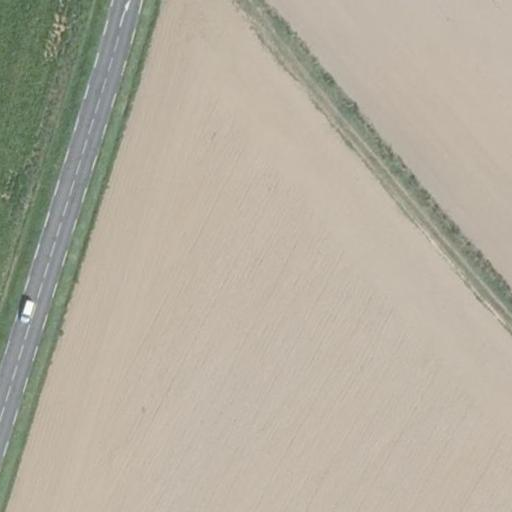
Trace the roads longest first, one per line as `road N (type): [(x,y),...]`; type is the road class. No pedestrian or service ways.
road 1 (secondary): [(127,0),(0,421)]
road 2 (track): [(252,0),(511,302)]
